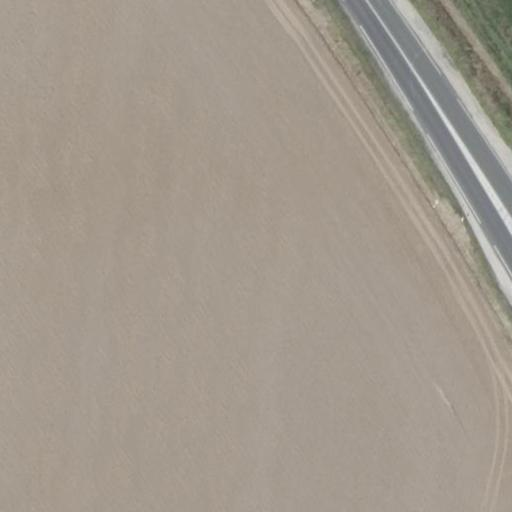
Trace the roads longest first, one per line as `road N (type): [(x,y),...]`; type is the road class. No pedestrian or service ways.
road 1 (primary): [(435,100),(511,257)]
road 2 (primary): [(435,100),(366,0)]
road 3 (primary): [(511,192),(435,100)]
